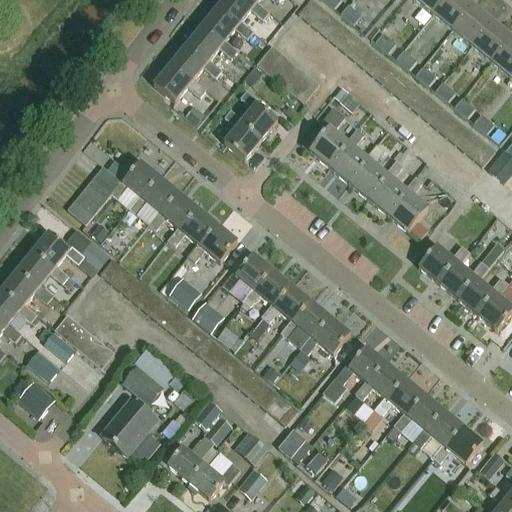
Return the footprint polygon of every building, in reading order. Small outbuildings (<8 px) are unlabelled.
[(241,0),(228,0),(218,13),(238,30),(241,27),(251,15),(263,26),(269,18),(257,7),(254,10),(241,0)] [(241,0),(254,10),(257,7),(262,0),(271,0),(279,6),(283,0),(241,0)] [(298,11),(306,2),(303,0),(295,0),(291,5),(298,11)] [(336,0),(324,0),(321,4),(334,14),(342,5),(336,0)] [(415,0),(413,3),(432,20),(448,0),(415,0)] [(459,0),(448,0),(432,20),(452,36),(473,11),(459,0)] [(308,29),(320,14),(311,6),(299,21),(308,29)] [(353,30),(361,21),(349,11),(341,20),(353,30)] [(473,11),(452,36),(472,52),(492,27),(473,11)] [(218,13),(202,32),(223,49),(226,46),(235,35),(247,45),(254,38),(241,27),(238,30),(218,13)] [(317,36),(330,21),(320,14),(308,29),(317,36)] [(327,43),(338,29),(330,21),(317,36),(327,43)] [(511,43),(492,27),(472,52),(492,68),(511,43)] [(336,50),(348,36),(338,29),(327,43),(336,50)] [(202,32),(186,51),(207,69),(210,66),(219,54),(231,64),(238,56),(226,46),(223,49),(202,32)] [(345,58),(356,43),(348,36),(336,50),(345,58)] [(386,59),(387,58),(394,50),(381,40),(373,49),(386,59)] [(354,65),(366,51),(356,43),(345,58),(354,65)] [(511,43),(492,68),(511,85),(511,83),(511,43)] [(186,51),(170,71),(192,88),(194,85),(203,74),(215,84),(222,76),(210,66),(207,69),(186,51)] [(363,72),(375,58),(366,51),(354,65),(363,72)] [(262,78),(277,60),(268,52),(253,71),(262,78)] [(407,76),(408,75),(415,67),(402,57),(395,66),(407,76)] [(373,80),(384,66),(375,58),(363,72),(373,80)] [(271,86),(286,68),(277,60),(262,78),(271,86)] [(382,87),(393,73),(384,66),(373,80),(382,87)] [(295,75),(296,75),(286,68),(271,86),(280,93),(295,75)] [(199,103),(206,95),(194,85),(192,88),(170,71),(154,91),(175,108),(188,93),(199,103)] [(262,79),(255,73),(244,85),(252,92),(262,79)] [(391,95),(402,81),(393,73),(382,87),(391,95)] [(427,92),(434,83),(422,73),(414,82),(427,92)] [(290,101),(305,83),(296,75),(295,75),(280,93),(290,101)] [(400,102),(411,88),(402,81),(391,95),(400,102)] [(234,88),(227,82),(221,88),(229,94),(234,88)] [(305,83),(290,101),(299,109),(314,90),(305,83)] [(410,109),(420,96),(411,88),(400,102),(410,109)] [(446,108),(454,99),(441,89),(433,98),(446,108)] [(341,93),(333,103),(340,108),(348,98),(341,93)] [(247,96),(240,103),(253,114),(243,125),(241,128),(262,145),(277,126),(257,109),(259,106),(247,96)] [(419,117),(429,103),(420,96),(410,109),(419,117)] [(428,124),(439,111),(429,103),(419,117),(428,124)] [(462,103),(454,113),(467,124),(475,114),(462,103)] [(194,111),(185,122),(196,131),(205,120),(194,111)] [(437,131),(448,118),(439,111),(428,124),(437,131)] [(348,150),(344,146),(333,137),(344,123),(331,113),(307,142),(316,149),(309,158),(328,174),(348,150)] [(241,128),(243,125),(230,115),(224,123),(237,133),(224,148),(245,166),(262,145),(241,128)] [(446,139),(457,126),(448,118),(437,131),(446,139)] [(481,119),(473,129),(486,140),(494,130),(481,119)] [(456,146),(466,133),(457,126),(446,139),(456,146)] [(465,153),(475,141),(466,133),(456,146),(465,153)] [(368,166),(365,163),(351,152),(361,140),(354,134),(344,146),(348,150),(328,174),(348,190),(368,166)] [(474,161),(484,148),(475,141),(465,153),(474,161)] [(484,148),(474,161),(484,169),(494,156),(484,148)] [(382,157),(383,156),(376,150),(365,163),(368,166),(348,190),(367,206),(387,181),(384,179),(372,169),(382,157)] [(503,190),(511,179),(511,164),(503,157),(487,177),(503,190)] [(387,181),(367,206),(386,222),(406,197),(403,195),(391,185),(401,173),(394,167),(384,179),(387,181)] [(123,188),(122,187),(114,196),(110,201),(116,205),(127,192),(139,202),(143,205),(160,184),(140,168),(123,188)] [(114,196),(122,187),(103,172),(96,181),(114,196)] [(114,196),(96,181),(89,190),(107,205),(110,201),(114,196)] [(427,214),(411,201),(423,188),(415,181),(403,195),(406,197),(386,222),(407,239),(427,214)] [(162,221),(179,200),(160,184),(143,205),(139,202),(128,215),(136,221),(147,208),(158,217),(162,221)] [(100,214),(107,205),(89,190),(82,199),(100,214)] [(100,214),(82,199),(74,207),(93,223),(100,214)] [(181,236),(199,216),(179,200),(162,221),(158,217),(145,233),(153,239),(166,224),(177,233),(181,236)] [(93,223),(74,207),(67,216),(85,231),(93,223)] [(129,230),(136,221),(128,215),(121,224),(129,230)] [(201,253),(218,232),(199,216),(181,236),(177,233),(166,246),(174,253),(185,240),(197,249),(201,253)] [(100,246),(108,237),(100,231),(93,240),(100,246)] [(197,249),(186,262),(194,269),(204,256),(220,269),(238,248),(218,232),(201,253),(197,249)] [(66,248),(71,252),(82,260),(92,246),(77,234),(66,248)] [(48,239),(32,258),(53,276),(56,272),(65,280),(75,268),(78,270),(84,264),(98,275),(109,261),(92,246),(82,260),(71,252),(69,255),(48,239)] [(435,252),(418,273),(438,289),(455,268),(458,271),(469,259),(460,252),(450,265),(435,252)] [(56,272),(53,276),(32,258),(16,278),(37,295),(40,291),(49,280),(61,290),(68,282),(65,280),(56,272)] [(272,277),(253,261),(253,260),(235,281),(232,279),(221,292),(229,298),(240,285),(252,294),(255,297),(272,277)] [(109,289),(121,274),(112,267),(100,282),(109,289)] [(455,268),(438,289),(458,306),(475,285),(478,287),(488,275),(480,268),(470,281),(458,271),(455,268)] [(118,296),(130,282),(121,274),(109,289),(118,296)] [(274,313),(291,292),(272,277),(255,297),(252,294),(241,307),(248,313),(259,300),(271,310),(274,313)] [(52,301),(40,291),(37,295),(16,278),(0,297),(21,314),(24,311),(33,299),(45,309),(52,301)] [(127,304),(139,289),(130,282),(118,296),(127,304)] [(188,316),(202,299),(183,284),(169,301),(188,316)] [(475,285),(458,306),(477,321),(494,300),(497,303),(508,291),(500,285),(490,297),(478,287),(475,285)] [(136,311),(148,296),(139,289),(127,304),(136,311)] [(293,329),(310,308),(291,292),(274,313),(271,310),(260,323),(268,330),(279,317),(290,326),(293,329)] [(146,318),(157,304),(148,296),(136,311),(146,318)] [(36,321),(24,311),(21,314),(0,297),(0,329),(6,334),(8,331),(17,319),(29,329),(36,321)] [(494,300),(477,321),(496,337),(511,316),(511,308),(509,312),(497,303),(494,300)] [(155,325),(166,311),(157,304),(146,318),(155,325)] [(212,339),(225,323),(207,308),(194,324),(212,339)] [(312,345),(330,324),(310,308),(293,329),(290,326),(279,339),(287,345),(298,333),(309,342),(312,345)] [(164,333),(175,319),(166,311),(155,325),(164,333)] [(173,340),(184,326),(175,319),(164,333),(173,340)] [(61,344),(73,329),(63,321),(51,336),(61,344)] [(256,344),(268,330),(260,323),(248,337),(256,344)] [(309,342),(299,355),(306,361),(316,349),(332,361),(349,341),(330,324),(312,345),(309,342)] [(182,348),(194,334),(184,326),(173,340),(182,348)] [(20,341),(8,331),(6,334),(0,329),(0,340),(2,339),(14,349),(20,341)] [(70,352),(82,337),(73,329),(61,344),(70,352)] [(192,355),(203,341),(194,334),(182,348),(192,355)] [(237,344),(225,335),(218,344),(230,353),(237,344)] [(79,360),(92,345),(82,337),(70,352),(79,360)] [(44,350),(59,362),(66,368),(74,357),(52,339),(44,350)] [(201,362),(212,349),(203,341),(192,355),(201,362)] [(89,367),(101,352),(92,345),(79,360),(89,367)] [(210,370),(221,356),(212,349),(201,362),(210,370)] [(101,352),(89,367),(98,375),(110,360),(101,352)] [(368,390),(385,369),(365,353),(348,374),(345,371),(335,384),(342,390),(353,377),(364,387),(368,390)] [(219,377),(230,363),(221,356),(210,370),(219,377)] [(48,389),(59,376),(37,358),(26,371),(48,389)] [(229,384),(239,371),(230,363),(219,377),(229,384)] [(388,406),(404,385),(385,369),(368,390),(364,387),(354,399),(354,400),(344,412),(353,420),(363,407),(362,406),(372,394),(383,403),(388,406)] [(238,392),(248,378),(239,371),(229,384),(238,392)] [(150,411),(164,393),(137,372),(123,390),(150,411)] [(271,372),(263,382),(272,389),(280,379),(271,372)] [(247,399),(257,386),(248,378),(238,392),(247,399)] [(407,423),(424,401),(404,385),(388,406),(383,403),(373,415),(381,422),(391,410),(403,419),(407,423)] [(256,406),(267,393),(257,386),(247,399),(256,406)] [(39,425),(55,406),(32,388),(17,406),(39,425)] [(197,402),(186,393),(179,402),(189,411),(197,402)] [(265,414),(276,401),(267,393),(256,406),(265,414)] [(275,421),(285,408),(276,401),(265,414),(275,421)] [(426,439),(443,417),(424,401),(407,423),(403,419),(393,431),(401,438),(411,426),(422,435),(426,439)] [(192,424),(205,434),(220,415),(207,405),(192,424)] [(131,407),(101,443),(125,463),(155,428),(131,407)] [(285,408),(275,421),(284,429),(295,416),(285,408)] [(445,454),(462,433),(443,417),(426,439),(422,435),(411,447),(419,454),(429,441),(441,451),(445,454)] [(217,450),(232,432),(220,421),(204,439),(217,450)] [(393,447),(401,438),(394,433),(387,442),(393,447)] [(441,451),(431,463),(439,469),(449,457),(465,471),(482,450),(462,433),(445,454),(441,451)] [(291,464),(305,446),(292,435),(277,454),(290,465),(291,464)] [(254,471),(267,455),(248,439),(235,455),(254,471)] [(297,469),(312,451),(305,446),(291,464),(297,469)] [(206,475),(220,458),(212,452),(199,468),(181,454),(167,472),(188,489),(201,471),(206,475)] [(233,468),(220,458),(206,475),(201,471),(188,489),(209,506),(224,488),(228,491),(240,476),(232,469),(233,468)] [(505,467),(494,458),(478,477),(489,486),(505,467)] [(332,474),(322,487),(333,496),(343,483),(332,474)] [(254,475),(238,494),(249,503),(265,484),(254,475)] [(307,506),(314,498),(306,491),(299,499),(307,506)] [(511,511),(505,506),(507,503),(495,493),(488,501),(501,511),(499,511),(511,511)]
